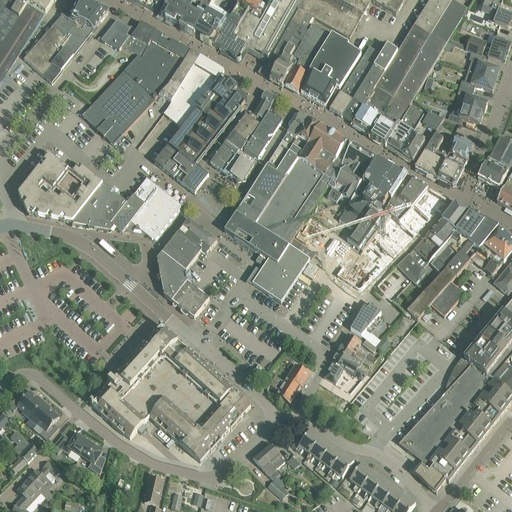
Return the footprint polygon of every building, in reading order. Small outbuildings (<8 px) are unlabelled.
[(0,87),(55,0),(2,0),(0,3),(0,87)] [(131,0),(141,5),(144,4),(145,6),(148,8),(151,7),(152,10),(154,11),(155,9),(156,10),(157,8),(163,0),(131,0)] [(164,13),(161,18),(180,29),(180,30),(213,49),(220,37),(223,32),(227,25),(230,19),(225,16),(217,11),(212,7),(216,0),(173,0),(169,6),(164,13)] [(271,80),(284,58),(283,57),(289,48),(290,48),(294,40),(302,44),(308,33),(306,32),(313,20),(350,41),(371,4),(396,18),(406,0),(272,0),(261,22),(248,15),(244,24),(233,41),(245,48),(259,56),(267,60),(270,62),(264,74),(264,76),(271,80)] [(238,0),(256,12),(263,3),(257,0),(238,0)] [(353,126),(371,137),(453,2),(449,0),(432,0),(399,54),(398,54),(373,94),(375,95),(371,100),(365,109),(364,108),(353,126)] [(491,0),(486,0),(484,7),(494,11),(490,23),(508,30),(510,26),(511,27),(511,17),(508,16),(509,14),(501,11),(503,5),(491,0)] [(107,16),(79,1),(72,17),(81,22),(77,27),(84,33),(86,30),(93,34),(107,16)] [(410,108),(413,103),(447,46),(468,11),(453,2),(371,137),(370,139),(386,149),(410,108)] [(220,38),(215,47),(220,50),(229,55),(236,62),(237,63),(239,63),(240,63),(241,61),(241,60),(241,59),(240,58),(245,48),(233,41),(244,24),(243,23),(250,11),(240,5),(233,18),(232,17),(230,19),(227,25),(223,32),(220,37),(220,38)] [(24,61),(52,86),(93,34),(86,30),(84,33),(77,27),(81,22),(72,17),(68,15),(64,16),(24,61)] [(115,26),(101,43),(120,53),(122,49),(132,31),(123,26),(119,28),(115,26)] [(138,59),(142,61),(156,34),(142,26),(137,34),(132,31),(122,49),(138,57),(138,59)] [(286,88),(302,97),(314,66),(329,37),(312,28),(309,34),(308,33),(302,44),(298,52),(294,59),(300,62),(286,88)] [(156,102),(160,98),(169,89),(191,54),(156,34),(142,61),(138,59),(125,73),(156,102)] [(314,66),(302,97),(324,110),(325,109),(326,109),(337,90),(340,92),(362,58),(348,49),(349,47),(332,37),(314,66)] [(473,38),(467,53),(472,55),(482,60),(483,58),(485,59),(489,60),(505,66),(511,48),(495,42),(493,47),(488,45),(489,44),(473,38)] [(293,61),(294,59),(298,52),(302,44),(294,40),(290,48),(289,48),(283,57),(284,58),(270,82),(271,83),(271,82),(274,84),(275,85),(276,83),(279,85),(278,87),(279,87),(282,88),(281,89),(282,89),(297,64),(293,61)] [(455,49),(447,45),(443,52),(449,55),(453,53),(455,49)] [(352,126),(353,126),(364,108),(365,109),(371,100),(375,95),(373,94),(398,54),(388,48),(383,56),(382,57),(375,69),(344,118),(347,120),(346,121),(353,126),(352,126)] [(331,111),(344,118),(382,57),(370,49),(331,111)] [(160,98),(172,105),(201,59),(191,54),(169,89),(160,98)] [(468,73),(496,82),(500,71),(483,66),(485,59),(483,58),(482,60),(472,55),(470,62),(472,63),(468,73)] [(165,116),(183,131),(189,124),(197,113),(198,113),(209,98),(208,97),(218,85),(222,79),(225,74),(201,59),(172,105),(165,116)] [(83,119),(114,147),(156,102),(125,73),(83,119)] [(462,83),(460,89),(474,94),(476,88),(492,93),(496,82),(468,73),(465,84),(462,83)] [(183,131),(155,165),(195,196),(209,179),(197,169),(208,154),(207,153),(214,144),(215,145),(245,107),(232,96),(237,91),(238,88),(238,87),(238,86),(237,85),(236,84),(235,83),(234,83),(233,84),(232,84),(230,86),(222,79),(218,85),(208,97),(209,98),(198,113),(197,113),(189,124),(183,131)] [(483,116),(484,116),(488,105),(472,100),(474,94),(460,89),(458,95),(467,98),(463,109),(483,116)] [(261,103),(254,116),(264,122),(268,115),(276,100),(266,94),(266,95),(264,95),(260,102),(261,103)] [(386,150),(399,158),(413,136),(412,135),(413,134),(409,132),(411,128),(416,130),(423,117),(410,109),(411,109),(410,108),(386,150)] [(480,127),(483,116),(463,109),(459,120),(450,117),(448,122),(461,127),(463,121),(480,127)] [(291,130),(269,166),(278,172),(293,147),(303,131),(305,133),(312,122),(313,121),(301,114),(301,115),(299,114),(295,115),(289,125),(289,129),(291,130)] [(429,115),(423,125),(436,133),(444,121),(429,115)] [(279,122),(269,116),(261,128),(249,146),(245,153),(258,162),(269,145),(269,142),(271,139),(274,139),(280,128),(279,122)] [(247,117),(227,144),(240,154),(247,145),(249,146),(261,128),(247,117)] [(312,122),(305,133),(303,131),(293,147),(304,154),(321,128),(315,124),(312,122)] [(256,264),(265,269),(268,263),(277,269),(289,250),(289,249),(329,188),(334,181),(340,171),(333,167),(337,161),(344,163),(351,150),(346,147),(347,145),(340,141),(338,143),(326,136),(328,133),(321,128),(309,147),(304,154),(256,227),(237,215),(235,218),(234,220),(232,222),(230,225),(224,234),(260,257),(256,264)] [(412,164),(424,142),(413,136),(399,158),(409,165),(412,164)] [(416,169),(427,175),(439,154),(437,153),(443,142),(435,138),(416,169)] [(447,165),(438,182),(453,189),(456,188),(470,159),(475,150),(453,139),(448,148),(453,150),(445,165),(447,165)] [(478,181),(500,192),(507,178),(511,167),(511,145),(501,139),(486,167),(483,172),(478,181)] [(211,166),(225,175),(240,154),(227,144),(211,166)] [(269,166),(237,215),(256,227),(304,154),(293,147),(278,172),(269,166)] [(334,181),(329,188),(334,191),(329,200),(347,211),(379,162),(353,147),(351,150),(344,163),(340,171),(334,181)] [(427,175),(438,182),(447,165),(445,165),(453,150),(448,148),(447,148),(443,156),(439,154),(427,175)] [(240,154),(225,175),(238,183),(239,186),(246,185),(246,182),(257,165),(240,154)] [(29,217),(73,225),(103,187),(80,168),(74,176),(50,158),(19,197),(29,217)] [(355,233),(374,205),(380,209),(381,208),(387,212),(403,187),(407,190),(410,185),(406,183),(409,179),(379,162),(347,211),(340,223),(355,233)] [(497,204),(511,213),(511,176),(510,180),(497,204)] [(352,236),(347,243),(360,252),(365,245),(368,247),(377,235),(383,228),(392,218),(400,225),(406,218),(428,191),(412,181),(411,182),(412,183),(410,185),(407,190),(403,187),(387,212),(381,208),(380,209),(374,205),(355,233),(352,236)] [(128,206),(111,227),(114,229),(118,232),(133,234),(132,237),(135,237),(135,235),(141,235),(140,238),(143,239),(142,236),(143,234),(155,243),(182,208),(152,184),(144,185),(128,206)] [(113,194),(103,187),(73,225),(73,226),(111,233),(114,229),(111,227),(128,206),(117,198),(119,195),(115,191),(113,194)] [(368,247),(363,254),(370,259),(364,268),(376,277),(448,203),(430,192),(400,225),(392,218),(383,228),(377,235),(368,247)] [(471,214),(456,205),(443,222),(457,233),(471,214)] [(486,223),(471,214),(457,233),(454,237),(453,238),(428,265),(442,277),(458,258),(486,223)] [(178,235),(202,254),(207,257),(218,243),(189,221),(178,235)] [(453,238),(454,237),(457,233),(443,222),(442,221),(414,252),(416,253),(428,265),(453,238)] [(499,230),(486,223),(458,258),(442,277),(437,281),(407,313),(408,314),(418,323),(452,285),(457,279),(472,262),(473,261),(499,230)] [(511,256),(511,240),(499,230),(473,261),(493,279),(511,256)] [(164,254),(162,256),(186,274),(199,258),(202,254),(178,235),(177,237),(176,239),(175,241),(174,243),(173,245),(172,246),(171,248),(169,250),(167,252),(166,253),(164,254)] [(416,253),(414,252),(409,257),(423,270),(428,265),(416,253)] [(164,297),(173,304),(188,285),(188,283),(192,282),(191,277),(187,278),(186,274),(162,256),(157,262),(164,297)] [(403,262),(397,268),(415,286),(421,280),(403,262)] [(511,264),(494,286),(508,298),(511,292),(511,264)] [(188,285),(173,304),(195,321),(210,302),(188,285)] [(465,296),(452,285),(431,308),(445,320),(465,296)] [(445,396),(399,447),(415,459),(422,465),(419,469),(414,476),(422,482),(429,490),(431,492),(433,493),(437,496),(443,488),(446,484),(449,486),(511,405),(511,404),(511,395),(493,381),(494,380),(499,374),(511,359),(511,303),(465,361),(472,367),(469,371),(462,378),(449,392),(445,396)] [(368,311),(365,309),(351,332),(362,338),(368,332),(382,316),(372,307),(368,311)] [(98,398),(91,406),(102,416),(101,417),(108,422),(113,426),(112,427),(124,437),(125,437),(130,441),(131,441),(138,433),(143,427),(151,419),(155,424),(167,435),(167,434),(172,439),(171,439),(178,445),(179,444),(201,464),(211,453),(211,454),(222,442),(221,441),(231,431),(231,432),(242,420),(241,419),(251,408),(240,398),(242,396),(233,387),(231,390),(229,388),(230,387),(218,377),(217,377),(207,368),(208,367),(196,357),(195,357),(161,327),(160,329),(160,330),(157,333),(156,334),(152,339),(151,338),(150,339),(151,339),(146,344),(146,343),(145,344),(146,345),(142,350),(141,349),(140,350),(142,351),(141,352),(138,355),(138,356),(136,354),(135,355),(137,357),(136,358),(134,360),(133,360),(133,361),(131,360),(130,361),(131,362),(127,367),(126,365),(125,366),(125,367),(121,371),(120,372),(121,373),(117,377),(100,396),(98,398)] [(367,342),(376,350),(376,349),(381,343),(368,332),(362,338),(367,342)] [(349,338),(344,347),(366,359),(372,363),(374,364),(377,361),(368,355),(359,349),(362,345),(349,338)] [(385,339),(381,343),(376,349),(382,354),(391,344),(385,339)] [(363,346),(374,355),(377,351),(376,350),(367,342),(363,346)] [(344,347),(339,356),(360,368),(362,366),(368,369),(372,363),(366,359),(344,347)] [(360,368),(339,356),(333,365),(345,372),(348,368),(358,373),(360,368)] [(494,380),(493,381),(511,395),(511,359),(499,374),(494,380)] [(263,370),(259,366),(253,373),(251,376),(253,378),(255,379),(263,370)] [(296,368),(288,380),(302,389),(303,389),(311,376),(296,368)] [(272,374),(267,380),(283,389),(296,397),(302,389),(288,380),(286,384),(276,378),(277,377),(272,374)] [(283,389),(267,380),(262,388),(268,391),(270,388),(280,394),(277,398),(291,407),(296,397),(283,389)] [(24,414),(23,415),(30,421),(44,404),(39,399),(38,400),(30,394),(25,400),(20,395),(8,408),(14,413),(18,408),(24,414)] [(338,408),(344,412),(349,405),(344,401),(338,408)] [(30,421),(37,427),(38,425),(45,431),(40,436),(48,443),(59,430),(54,425),(60,419),(50,411),(51,410),(44,404),(30,421)] [(247,424),(255,416),(251,411),(242,419),(247,424)] [(3,416),(0,419),(0,432),(10,422),(3,416)] [(310,456),(322,440),(311,432),(307,438),(302,435),(292,449),(301,456),(304,451),(310,456)] [(27,464),(28,465),(39,454),(31,447),(16,434),(11,440),(18,446),(14,451),(17,454),(21,459),(27,464)] [(72,452),(82,458),(90,445),(77,437),(72,444),(64,436),(52,451),(58,456),(62,452),(69,457),(72,452)] [(315,459),(321,464),(334,449),(322,440),(307,460),(311,464),(315,459)] [(82,458),(92,465),(89,470),(100,477),(102,471),(95,466),(103,454),(90,445),(82,458)] [(270,446),(262,454),(277,471),(285,464),(280,458),(281,458),(270,446)] [(325,467),(332,472),(343,456),(334,449),(321,464),(318,468),(322,472),(325,467)] [(277,471),(262,454),(253,461),(264,473),(269,478),(277,471)] [(343,456),(332,472),(328,476),(333,480),(336,475),(343,480),(355,464),(343,456)] [(287,464),(296,473),(302,467),(294,458),(287,464)] [(11,469),(16,475),(27,464),(21,459),(11,469)] [(38,472),(28,483),(41,496),(46,500),(48,502),(52,497),(49,493),(44,489),(49,483),(51,485),(56,480),(55,480),(60,474),(49,464),(43,470),(44,471),(41,475),(38,472)] [(361,490),(373,474),(359,464),(349,476),(353,479),(350,482),(357,487),(353,491),(358,495),(361,490)] [(369,503),(384,482),(373,474),(361,490),(367,495),(364,499),(369,503)] [(92,485),(99,490),(102,485),(103,482),(96,478),(92,485)] [(145,505),(158,508),(164,482),(151,479),(145,505)] [(379,511),(383,506),(395,491),(384,482),(372,498),(378,503),(375,507),(379,511)] [(17,506),(13,511),(25,511),(41,496),(28,483),(18,493),(24,499),(17,506)] [(269,489),(284,503),(290,497),(275,483),(269,489)] [(394,511),(405,498),(395,491),(383,506),(389,511),(387,511),(394,511)] [(193,507),(201,508),(202,496),(194,495),(193,507)] [(171,511),(181,511),(184,499),(175,497),(171,511)] [(405,498),(395,511),(411,511),(416,506),(405,498)]
